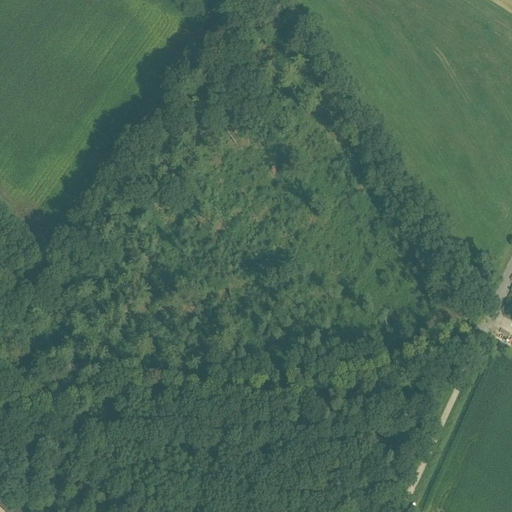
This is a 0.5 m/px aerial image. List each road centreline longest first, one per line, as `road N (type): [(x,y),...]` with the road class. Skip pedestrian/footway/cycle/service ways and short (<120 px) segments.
road 1 (unclassified): [(480,331),(452,354),(418,366),(312,389),(94,395),(0,416)]
road 2 (unclassified): [(399,511),(480,331)]
